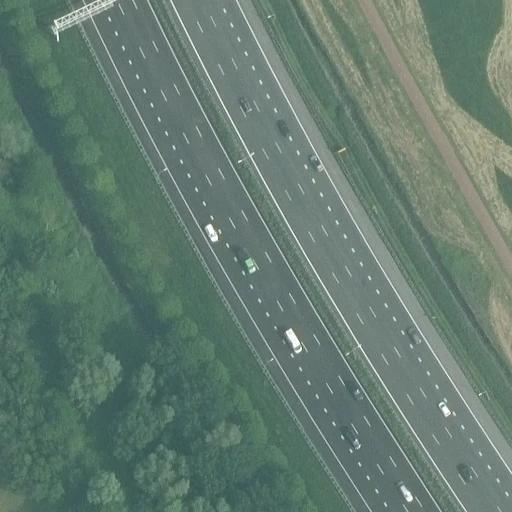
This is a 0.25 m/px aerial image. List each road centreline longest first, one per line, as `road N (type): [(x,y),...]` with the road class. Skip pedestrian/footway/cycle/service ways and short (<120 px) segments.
road 1 (motorway): [(492,511),(329,254),(194,0)]
road 2 (motorway): [(123,0),(271,281),(417,511)]
